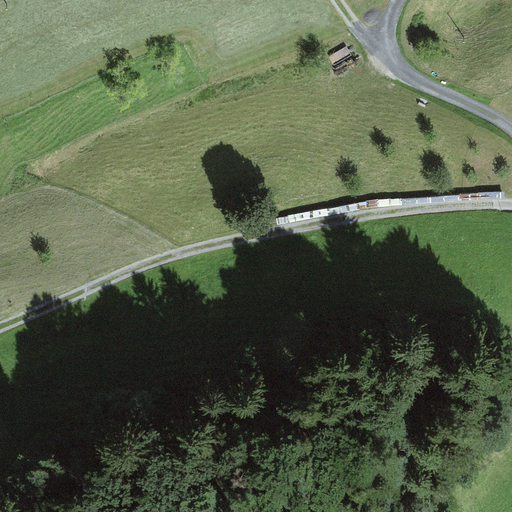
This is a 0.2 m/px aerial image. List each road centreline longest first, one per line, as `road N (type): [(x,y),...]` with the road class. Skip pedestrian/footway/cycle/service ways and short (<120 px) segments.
road 1 (track): [(0,329),(182,253),(359,215),(511,206)]
road 2 (track): [(511,131),(395,74),(385,30),(399,0)]
